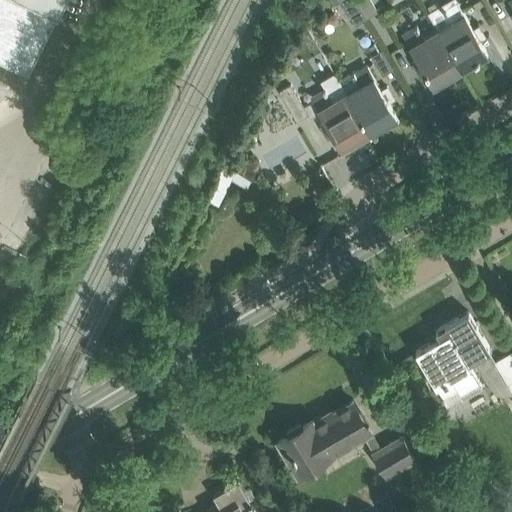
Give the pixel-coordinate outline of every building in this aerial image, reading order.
[(0,0),(0,60),(28,75),(28,74),(41,49),(36,47),(42,35),(46,37),(58,14),(28,0),(0,0)] [(28,0),(58,14),(65,0),(28,0)] [(340,0),(354,24),(366,17),(355,0),(340,0)] [(355,0),(366,17),(377,11),(370,0),(355,0)] [(452,23),(438,31),(460,68),(474,59),(475,61),(480,59),(479,57),(486,53),(487,53),(488,53),(458,2),(447,9),(447,7),(443,9),(447,16),(448,16),(452,23)] [(434,83),(460,68),(438,31),(425,38),(421,32),(422,32),(418,25),(415,26),(416,27),(404,34),(434,85),(435,84),(434,83)] [(361,86),(347,94),(369,131),(395,115),(395,117),(396,116),(367,65),(355,72),(354,71),(352,72),(356,80),(357,80),(361,86)] [(290,83),(279,89),(297,119),(308,113),(290,83)] [(369,131),(347,94),(333,103),(329,96),(330,95),(326,88),(323,89),(324,91),(313,97),(342,148),(343,147),(343,146),(369,131)] [(439,335),(416,350),(437,387),(451,378),(462,397),(482,385),(471,366),(469,362),(491,349),(468,310),(436,329),(439,335)] [(0,339),(13,328),(3,317),(0,319),(0,339)] [(511,350),(495,361),(508,383),(511,381),(511,350)] [(313,418),(278,439),(298,473),(371,430),(352,399),(315,422),(313,418)] [(402,435),(374,452),(387,474),(415,458),(402,435)] [(258,511),(239,478),(213,493),(218,501),(200,511),(258,511)]
